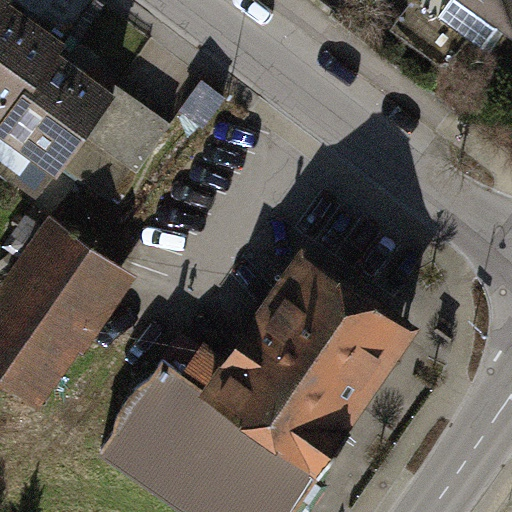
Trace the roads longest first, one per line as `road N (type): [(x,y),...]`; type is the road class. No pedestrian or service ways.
road 1 (residential): [(198,0),(511,247)]
road 2 (primary): [(511,399),(434,511)]
